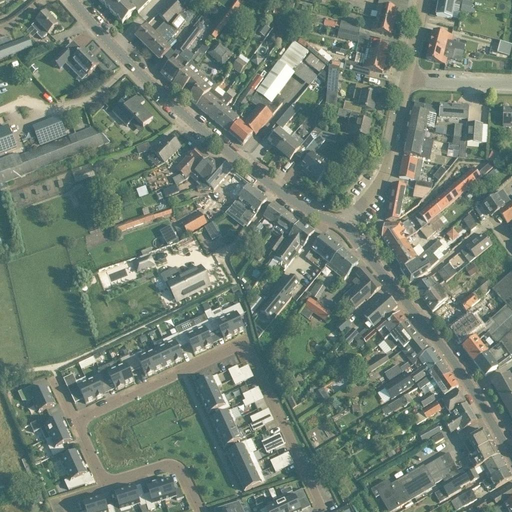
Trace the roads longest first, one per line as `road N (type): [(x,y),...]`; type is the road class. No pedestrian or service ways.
road 1 (residential): [(75,419),(246,343),(316,511)]
road 2 (secondary): [(344,228),(239,162),(138,75),(74,0)]
road 3 (secondary): [(511,460),(401,294)]
road 4 (residential): [(198,511),(167,461),(100,478),(75,419)]
road 5 (unclassified): [(344,228),(387,171),(405,80)]
road 6 (residential): [(401,294),(489,225),(511,253)]
